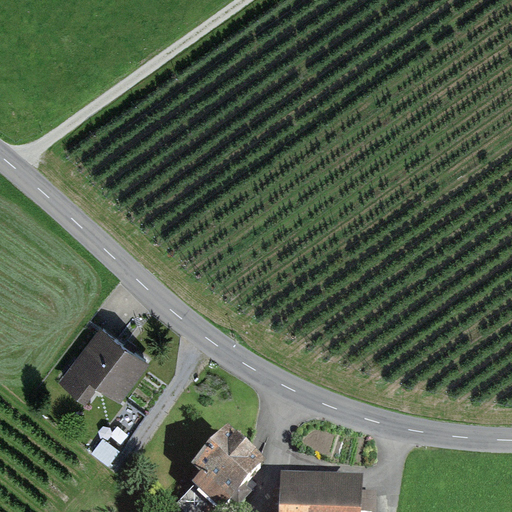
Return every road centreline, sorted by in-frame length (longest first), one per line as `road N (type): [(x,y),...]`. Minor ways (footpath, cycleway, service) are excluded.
road 1 (unclassified): [(0,158),(214,339),(285,387),(404,430),(511,439)]
road 2 (track): [(8,165),(244,0)]
